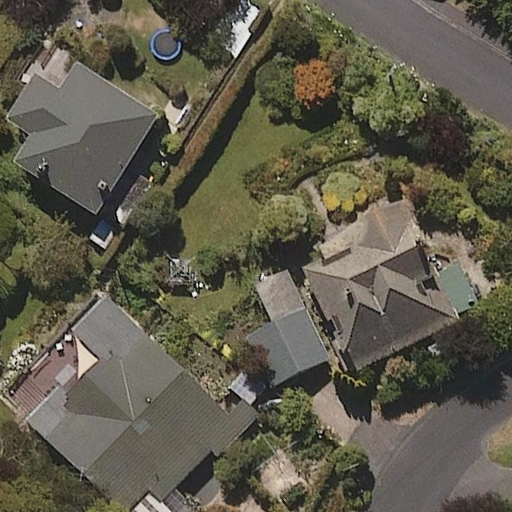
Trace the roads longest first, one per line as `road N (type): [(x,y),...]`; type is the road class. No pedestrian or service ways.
road 1 (residential): [(358,0),(511,97)]
road 2 (residential): [(511,386),(437,447),(390,511)]
